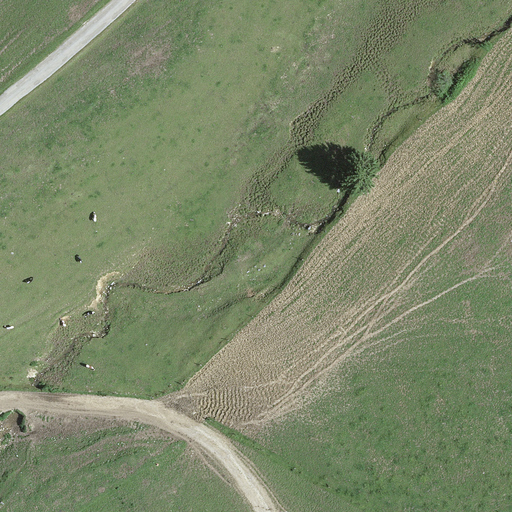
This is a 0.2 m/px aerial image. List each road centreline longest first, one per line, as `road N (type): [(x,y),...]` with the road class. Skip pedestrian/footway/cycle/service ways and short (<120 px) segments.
road 1 (track): [(0,406),(58,401),(154,414),(228,457),(259,511)]
road 2 (track): [(116,0),(0,102)]
